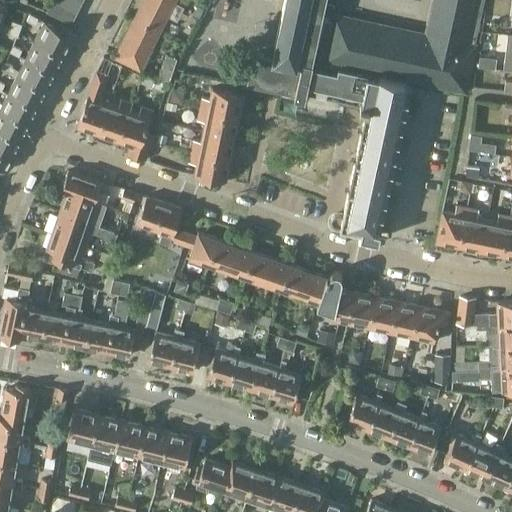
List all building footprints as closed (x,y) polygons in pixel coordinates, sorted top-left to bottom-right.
[(76,13),(81,3),(75,0),(52,0),(52,1),(76,13)] [(175,0),(142,0),(134,17),(160,30),(175,0)] [(284,0),(272,56),(254,52),(247,84),(293,94),(292,97),(295,97),(305,99),(306,92),(312,66),(321,18),(325,0),(284,0)] [(442,0),(434,38),(398,30),(335,17),(335,21),(321,18),(312,66),(347,73),(344,85),(363,90),(365,82),(405,91),(408,76),(461,88),(461,89),(463,89),(464,88),(470,58),(472,52),(483,0),(442,0)] [(71,23),(76,13),(52,1),(47,11),(71,23)] [(39,18),(30,14),(27,20),(36,24),(39,18)] [(1,24),(11,27),(20,30),(22,24),(3,17),(1,24)] [(141,70),(160,30),(134,17),(115,57),(141,70)] [(77,32),(68,28),(60,23),(58,28),(44,21),(34,42),(48,49),(50,46),(66,54),(67,52),(69,52),(73,44),(72,43),(77,32)] [(8,33),(14,35),(17,36),(20,30),(11,27),(8,33)] [(48,49),(34,42),(25,59),(39,66),(41,63),(57,71),(61,64),(62,65),(67,56),(65,56),(66,54),(50,46),(48,49)] [(13,44),(4,62),(13,67),(22,48),(13,44)] [(169,82),(174,68),(177,58),(165,54),(157,78),(169,82)] [(480,56),(479,67),(496,69),(497,58),(480,56)] [(25,59),(17,76),(31,83),(32,80),(49,88),(52,82),(54,83),(58,74),(56,73),(57,71),(41,63),(39,66),(25,59)] [(11,73),(13,67),(4,62),(1,68),(11,73)] [(306,92),(339,100),(360,104),(360,105),(367,106),(362,126),(364,127),(363,131),(361,131),(356,156),(358,156),(357,161),(355,160),(349,185),(351,185),(350,190),(348,190),(343,215),(338,213),(336,214),(334,214),(333,215),(332,216),(332,218),(331,219),(331,220),(331,221),(332,223),(333,224),(334,225),(336,226),(348,229),(348,227),(353,228),(353,230),(361,231),(360,234),(379,238),(409,99),(403,98),(405,91),(365,82),(363,90),(344,85),(347,73),(312,66),(306,92)] [(99,99),(108,74),(96,70),(77,125),(98,133),(109,102),(99,99)] [(155,77),(143,73),(140,82),(151,87),(155,77)] [(17,76),(8,93),(22,100),(23,97),(40,105),(43,99),(45,100),(50,91),(48,90),(49,88),(32,80),(31,83),(17,76)] [(210,98),(202,96),(200,108),(239,116),(244,94),(212,87),(210,98)] [(8,93),(2,104),(0,102),(0,110),(13,117),(15,114),(32,122),(35,116),(37,117),(41,108),(39,107),(40,105),(23,97),(22,100),(8,93)] [(133,103),(121,98),(118,106),(109,102),(98,133),(118,140),(129,109),(130,110),(133,103)] [(133,145),(130,153),(130,154),(131,155),(131,154),(142,158),(150,136),(144,134),(153,110),(141,106),(138,113),(130,110),(129,109),(118,140),(133,145)] [(239,116),(200,108),(198,119),(205,120),(203,130),(235,137),(239,116)] [(0,131),(4,134),(6,131),(23,139),(26,133),(28,134),(32,125),(31,124),(32,122),(15,114),(13,117),(0,110),(0,131)] [(235,137),(203,130),(201,140),(194,139),(191,150),(230,158),(235,137)] [(0,149),(14,157),(18,150),(19,151),(24,142),(22,141),(23,139),(6,131),(4,134),(0,131),(0,149)] [(469,149),(480,151),(482,135),(471,134),(469,149)] [(0,166),(7,170),(9,167),(11,168),(15,160),(13,159),(14,157),(0,149),(0,166)] [(230,158),(191,150),(189,161),(196,163),(194,173),(226,180),(230,158)] [(465,176),(478,178),(479,168),(467,166),(465,176)] [(101,181),(68,170),(61,189),(67,191),(95,200),(101,181)] [(125,188),(124,188),(121,198),(127,200),(123,210),(129,212),(137,192),(125,188)] [(67,191),(59,215),(106,231),(107,228),(110,219),(98,215),(96,219),(89,216),(95,200),(67,191)] [(171,240),(184,244),(192,247),(197,235),(175,227),(182,208),(146,195),(137,221),(137,223),(162,232),(159,241),(169,244),(171,240)] [(459,246),(467,207),(456,204),(455,212),(442,209),(436,241),(459,246)] [(479,209),(467,207),(459,246),(481,250),(487,218),(477,216),(479,209)] [(510,215),(498,213),(497,220),(487,218),(481,250),(502,254),(510,215)] [(106,231),(59,215),(52,234),(80,244),(84,231),(116,242),(119,232),(107,228),(106,231)] [(511,256),(511,215),(510,215),(502,254),(511,256)] [(197,235),(192,247),(188,258),(208,265),(217,237),(198,230),(197,235)] [(76,255),(80,244),(52,234),(48,248),(52,250),(50,258),(59,261),(56,270),(77,276),(80,267),(92,270),(94,262),(76,255)] [(217,237),(208,265),(244,278),(254,250),(217,237)] [(111,252),(104,249),(98,267),(105,269),(111,252)] [(254,250),(244,278),(281,290),(290,262),(254,250)] [(290,262),(281,290),(316,303),(317,303),(327,275),(290,262)] [(34,270),(9,264),(7,273),(32,278),(34,270)] [(330,274),(329,275),(327,274),(327,275),(317,303),(316,303),(334,310),(332,319),(339,320),(347,322),(353,290),(346,289),(346,288),(340,286),(342,278),(342,277),(342,276),(342,275),(341,274),(341,273),(340,272),(339,271),(337,271),(336,270),(334,271),(333,271),(331,272),(330,273),(330,274)] [(122,281),(113,279),(111,291),(119,293),(122,281)] [(130,282),(122,281),(119,293),(127,295),(130,282)] [(0,332),(0,334),(19,339),(20,332),(23,333),(28,308),(29,303),(26,302),(28,289),(18,287),(15,299),(7,297),(3,319),(0,332)] [(63,341),(86,346),(92,320),(73,317),(74,308),(79,309),(81,295),(82,289),(74,287),(73,293),(70,306),(68,316),(63,341)] [(156,290),(145,287),(136,324),(146,326),(156,290)] [(369,327),(376,295),(353,290),(347,322),(369,327)] [(65,292),(62,304),(70,306),(73,293),(65,292)] [(390,332),(397,300),(376,295),(369,327),(390,332)] [(472,324),(473,314),(474,313),(476,297),(461,296),(459,308),(457,323),(472,324)] [(176,307),(184,310),(187,300),(179,297),(176,307)] [(117,298),(114,315),(107,350),(129,355),(135,328),(124,326),(129,301),(117,298)] [(511,299),(489,301),(490,320),(511,319),(511,299)] [(184,310),(192,312),(196,303),(187,300),(184,310)] [(412,336),(419,304),(397,300),(390,332),(412,336)] [(412,336),(434,341),(438,325),(439,325),(440,322),(447,323),(450,311),(419,304),(412,336)] [(23,333),(43,337),(48,312),(28,308),(23,333)] [(243,308),(240,317),(248,320),(256,322),(269,326),(272,317),(243,308)] [(68,316),(48,312),(43,337),(63,341),(68,316)] [(86,346),(107,350),(114,315),(109,314),(107,323),(92,320),(86,346)] [(245,329),(248,320),(240,317),(237,327),(245,329)] [(476,330),(489,329),(490,346),(511,344),(511,319),(490,320),(475,322),(476,330)] [(253,332),(256,322),(248,320),(245,329),(253,332)] [(306,336),(309,328),(299,324),(296,331),(295,333),(306,336)] [(180,328),(175,327),(173,336),(155,331),(148,358),(170,364),(180,328)] [(185,330),(180,328),(170,364),(192,370),(191,370),(193,371),(200,343),(199,342),(199,343),(182,338),(185,330)] [(289,338),(280,335),(277,345),(286,348),(289,338)] [(289,338),(286,348),(294,350),(297,341),(289,338)] [(216,347),(209,367),(207,375),(208,375),(229,381),(240,345),(236,344),(228,342),(226,351),(216,347)] [(495,369),(501,369),(511,368),(511,344),(490,346),(490,360),(477,361),(456,361),(456,371),(495,369)] [(240,345),(229,381),(250,387),(261,352),(257,351),(254,359),(238,354),(241,346),(240,345)] [(250,387),(271,394),(282,359),(282,358),(279,367),(263,362),(266,353),(261,352),(250,387)] [(451,354),(434,354),(434,364),(451,365),(451,354)] [(287,360),(282,359),(271,394),(292,400),(292,401),(293,401),(295,394),(302,396),(305,387),(298,385),(302,374),(301,373),(300,374),(284,369),(287,360)] [(511,368),(501,369),(502,391),(511,390),(511,368)] [(480,378),(491,377),(495,377),(495,369),(456,371),(452,371),(453,381),(480,380),(480,378)] [(387,378),(379,375),(376,385),(385,387),(387,378)] [(385,387),(393,390),(396,380),(387,378),(385,387)] [(428,395),(431,385),(423,383),(420,393),(428,395)] [(7,387),(3,407),(25,411),(30,387),(17,384),(17,389),(7,387)] [(439,388),(431,385),(428,395),(436,398),(439,388)] [(65,399),(68,390),(59,388),(56,397),(65,399)] [(382,393),(377,392),(374,400),(357,394),(347,420),(348,421),(348,420),(368,428),(382,393)] [(382,393),(368,428),(389,436),(402,402),(398,400),(394,408),(379,402),(382,394),(382,393)] [(494,406),(495,396),(487,395),(485,405),(494,406)] [(504,397),(495,396),(494,406),(503,407),(504,397)] [(389,436),(409,444),(423,410),(422,409),(419,418),(403,412),(407,403),(402,402),(389,436)] [(0,431),(21,435),(25,411),(3,407),(2,414),(0,413),(0,431)] [(67,437),(91,443),(98,414),(75,408),(67,437)] [(430,453),(438,435),(441,426),(440,426),(424,420),(427,411),(423,410),(409,444),(429,452),(429,453),(430,453)] [(114,448),(122,419),(98,414),(91,443),(88,456),(111,462),(114,448)] [(114,448),(138,454),(146,425),(122,419),(114,448)] [(138,454),(162,460),(169,431),(146,425),(138,454)] [(21,435),(0,431),(0,456),(17,459),(19,445),(28,446),(29,437),(21,435)] [(185,466),(189,448),(192,437),(169,431),(162,460),(158,472),(170,475),(173,463),(185,466)] [(456,433),(452,441),(444,459),(445,459),(446,459),(465,468),(481,434),(476,432),(473,440),(456,433)] [(49,434),(47,444),(58,446),(60,436),(49,434)] [(493,449),(478,443),(481,434),(465,468),(485,477),(501,443),(497,441),(493,449)] [(485,477),(505,486),(511,471),(511,458),(502,453),(505,445),(501,443),(485,477)] [(58,446),(47,444),(46,453),(56,455),(58,446)] [(25,461),(17,459),(0,456),(0,481),(20,485),(25,461)] [(223,488),(231,467),(205,458),(202,468),(197,466),(193,478),(198,480),(196,486),(209,490),(211,484),(223,488)] [(244,504),(256,468),(233,460),(231,467),(223,488),(239,494),(237,502),(244,504)] [(256,499),(269,504),(279,476),(256,468),(244,504),(253,507),(256,499)] [(292,511),(302,484),(279,476),(269,504),(281,508),(279,511),(292,511)] [(41,477),(40,487),(51,489),(53,479),(41,477)] [(20,489),(20,485),(0,481),(0,503),(8,505),(12,488),(20,489)] [(78,494),(81,485),(71,482),(68,492),(78,494)] [(317,511),(322,498),(325,492),(302,484),(292,511),(317,511)] [(91,487),(81,485),(78,494),(88,497),(91,487)] [(51,489),(40,487),(38,497),(50,499),(51,489)] [(183,490),(173,487),(171,496),(180,499),(183,490)] [(192,492),(183,490),(180,499),(189,501),(192,492)] [(124,506),(127,496),(119,493),(116,504),(124,506)] [(127,496),(124,506),(137,509),(140,499),(127,496)] [(346,511),(348,507),(322,498),(317,511),(346,511)] [(365,511),(391,511),(394,508),(371,498),(365,511)] [(85,511),(90,511),(93,503),(83,500),(80,510),(85,511)] [(7,511),(8,505),(0,503),(0,511),(7,511)] [(101,511),(103,505),(93,503),(90,511),(101,511)]
